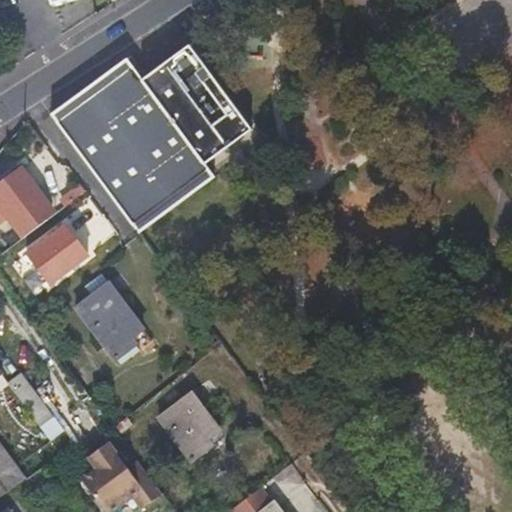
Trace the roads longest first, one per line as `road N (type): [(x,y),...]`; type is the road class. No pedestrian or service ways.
road 1 (residential): [(0,114),(174,0)]
road 2 (unknown): [(24,98),(132,243)]
